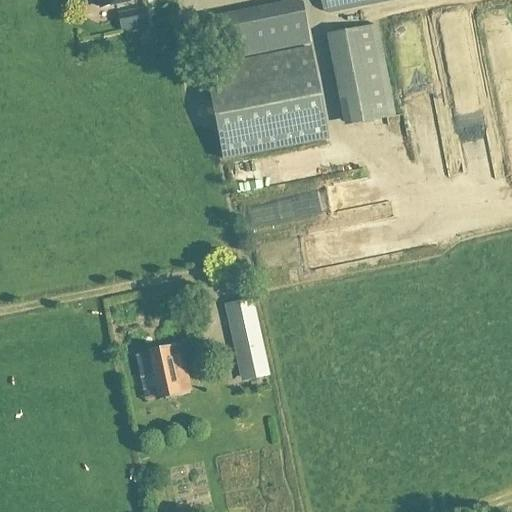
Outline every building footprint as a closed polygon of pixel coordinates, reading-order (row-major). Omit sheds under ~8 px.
[(98,0),(100,9),(138,0),(98,0)] [(321,0),(324,9),(325,13),(390,0),(321,0)] [(216,61),(308,43),(300,1),(208,19),(216,61)] [(145,7),(117,14),(121,31),(149,24),(145,7)] [(394,115),(376,25),(327,35),(345,125),(394,115)] [(311,53),(205,74),(222,158),(327,138),(311,53)] [(254,320),(230,325),(244,384),(267,379),(254,320)] [(179,344),(147,352),(148,353),(137,355),(148,403),(159,401),(191,394),(179,344)] [(245,428),(262,425),(259,411),(242,414),(245,428)]
